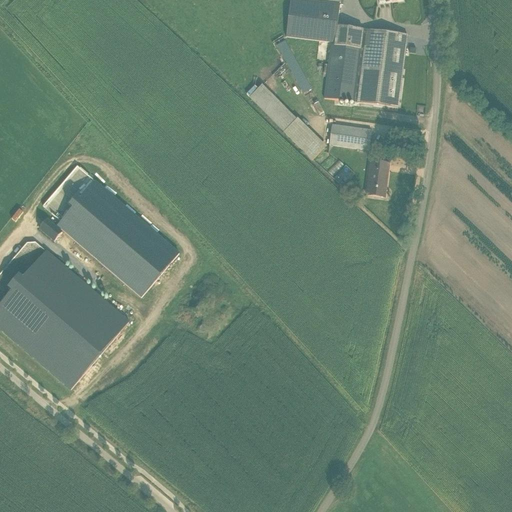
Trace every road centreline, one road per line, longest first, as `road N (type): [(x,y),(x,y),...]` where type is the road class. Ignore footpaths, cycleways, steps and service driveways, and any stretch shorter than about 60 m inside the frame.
road 1 (unclassified): [(321,511),(373,428),(397,333),(425,195),(437,71),(431,0)]
road 2 (unclassified): [(174,511),(0,367)]
